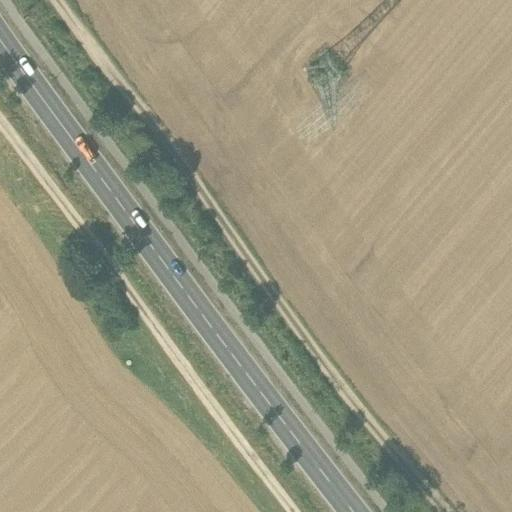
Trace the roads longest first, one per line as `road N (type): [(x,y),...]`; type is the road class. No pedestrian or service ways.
road 1 (track): [(437,511),(56,0)]
road 2 (secondary): [(356,511),(0,40)]
road 3 (track): [(0,128),(287,511)]
